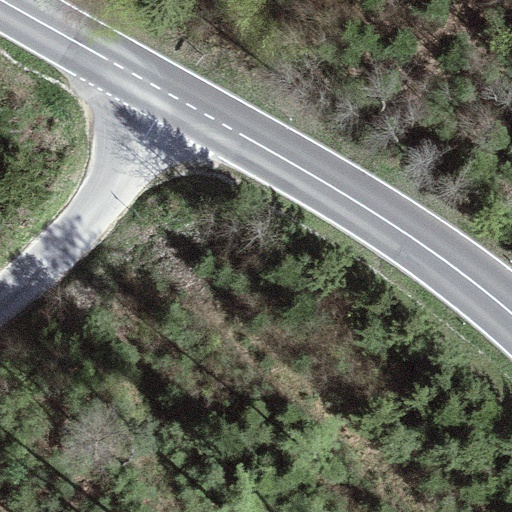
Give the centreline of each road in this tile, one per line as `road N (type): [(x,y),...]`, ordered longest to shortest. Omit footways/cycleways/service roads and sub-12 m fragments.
road 1 (secondary): [(177,98),(379,216),(511,313)]
road 2 (unclassified): [(177,98),(94,213),(0,300)]
road 3 (secondary): [(2,0),(177,98)]
